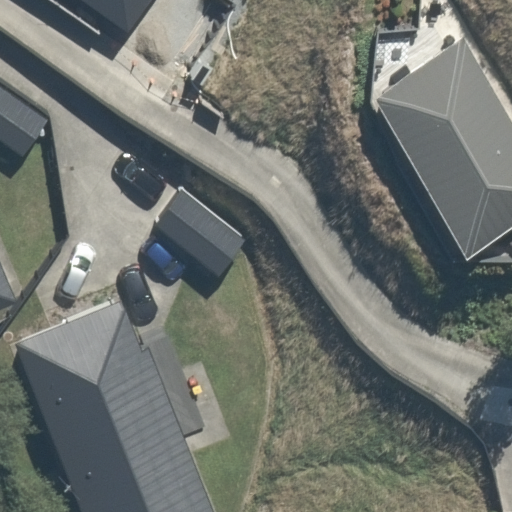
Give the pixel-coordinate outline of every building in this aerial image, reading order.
[(103,0),(119,11),(126,0),(103,0)] [(511,194),(511,106),(469,31),(373,85),(454,228),(511,194)] [(45,100),(0,69),(0,131),(16,142),(45,100)] [(247,230),(181,177),(151,215),(217,268),(247,230)] [(0,257),(0,287),(10,283),(0,257)] [(217,511),(135,291),(24,332),(90,511),(217,511)]
